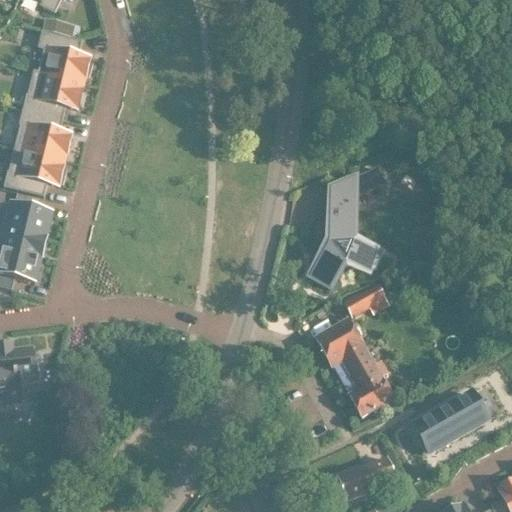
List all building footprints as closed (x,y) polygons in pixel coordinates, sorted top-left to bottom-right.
[(28,0),(39,5),(37,9),(52,17),(60,0),(28,0)] [(72,29),(54,24),(50,36),(69,41),(72,29)] [(87,80),(90,66),(86,65),(87,64),(86,64),(87,62),(75,59),(79,45),(39,36),(35,51),(41,53),(36,75),(31,74),(31,75),(81,87),(82,80),(83,79),(87,80)] [(79,94),(81,87),(31,75),(25,98),(24,98),(20,113),(60,123),(63,110),(74,113),(75,109),(79,110),(83,97),(79,96),(79,94)] [(68,140),(68,138),(57,135),(60,123),(20,113),(16,128),(18,128),(12,152),(62,164),(64,157),(68,140)] [(44,187),(56,189),(57,186),(61,187),(64,173),(60,172),(60,171),(62,164),(12,152),(6,175),(5,175),(1,191),(41,200),(44,187)] [(370,272),(379,257),(351,246),(352,202),(382,189),(375,172),(327,192),(326,248),(307,280),(328,293),(343,268),(367,277),(370,272)] [(0,206),(0,231),(3,232),(43,242),(49,218),(8,209),(0,206)] [(0,231),(0,254),(38,264),(40,253),(43,242),(3,232),(0,231)] [(0,290),(9,293),(12,282),(32,287),(38,264),(0,254),(0,290)] [(350,321),(366,311),(368,311),(365,306),(364,304),(378,296),(373,289),(342,307),(350,321)] [(344,324),(312,342),(330,373),(332,371),(339,368),(353,393),(347,397),(346,398),(359,421),(390,403),(378,382),(385,378),(378,365),(370,369),(344,324)] [(0,394),(6,394),(7,409),(32,406),(30,390),(32,390),(32,387),(38,386),(35,367),(30,367),(28,355),(10,357),(9,351),(0,352),(0,394)] [(469,398),(412,429),(427,456),(483,424),(469,398)] [(344,505),(393,486),(383,462),(335,481),(344,505)] [(267,506),(268,511),(283,511),(282,503),(277,480),(262,483),(267,506)] [(511,511),(511,484),(511,485),(509,481),(497,487),(499,491),(496,493),(501,503),(488,510),(489,511),(511,511)]
